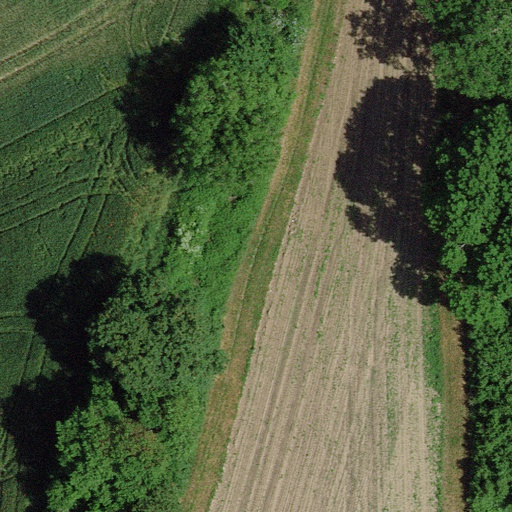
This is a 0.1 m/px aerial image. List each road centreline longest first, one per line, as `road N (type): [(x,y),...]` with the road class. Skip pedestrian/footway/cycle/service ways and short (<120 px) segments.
road 1 (track): [(49,511),(163,227),(242,0)]
road 2 (track): [(485,0),(501,511)]
